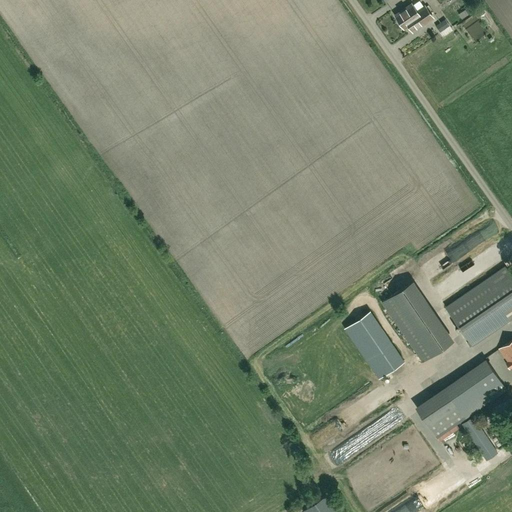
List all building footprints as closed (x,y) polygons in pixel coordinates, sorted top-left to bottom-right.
[(426,5),(418,10),(413,3),(396,14),(399,19),(398,21),(401,25),(403,25),(404,26),(409,23),(413,30),(434,16),(426,5)] [(437,23),(443,32),(453,24),(446,15),(437,23)] [(478,15),(465,24),(477,43),(491,34),(478,15)] [(471,238),(475,248),(503,235),(499,225),(471,238)] [(511,316),(511,276),(505,266),(446,306),(472,344),(511,316)] [(452,280),(440,282),(443,293),(455,290),(452,280)] [(407,285),(383,301),(423,360),(447,343),(407,285)] [(384,373),(404,360),(370,310),(350,324),(384,373)] [(511,339),(509,341),(500,347),(511,365),(511,339)] [(507,388),(492,366),(421,415),(436,436),(507,388)] [(499,416),(511,409),(511,397),(494,406),(499,416)] [(497,452),(472,415),(460,423),(485,460),(497,452)] [(313,511),(327,511),(331,510),(326,503),(313,511)]
